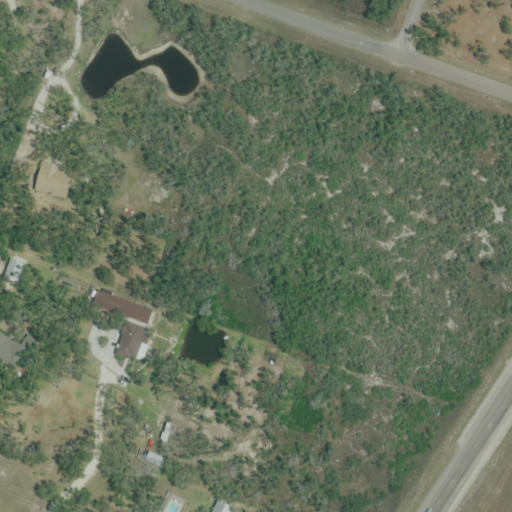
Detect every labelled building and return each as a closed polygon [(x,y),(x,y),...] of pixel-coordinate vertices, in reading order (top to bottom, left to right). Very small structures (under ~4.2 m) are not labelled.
[(73,175),(43,164),(34,189),(64,201),(73,175)] [(16,291),(28,267),(12,260),(1,284),(16,291)] [(97,291),(91,308),(149,327),(154,310),(97,291)] [(121,351),(145,351),(145,326),(121,326),(121,351)] [(0,361),(6,365),(18,339),(0,331),(0,361)] [(212,511),(234,511),(236,509),(218,500),(212,511)]
